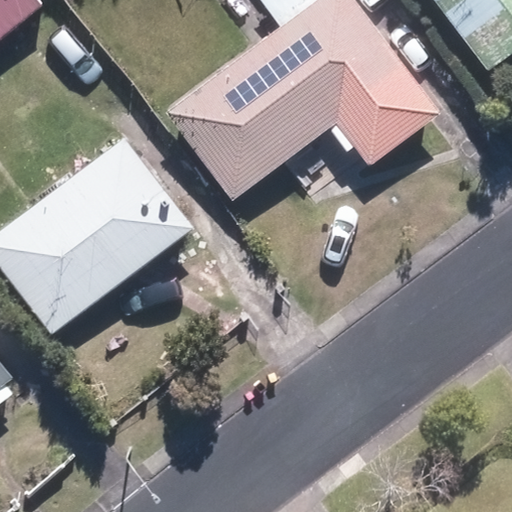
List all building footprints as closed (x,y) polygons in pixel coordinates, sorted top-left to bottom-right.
[(0,0),(0,41),(48,5),(43,0),(0,0)] [(259,0),(284,32),(174,114),(239,201),(333,130),(352,156),(359,150),(374,169),(445,116),(449,113),(364,0),(259,0)] [(511,0),(452,0),(505,71),(511,65),(511,0)] [(0,239),(0,255),(62,337),(205,229),(135,136),(0,239)] [(0,414),(33,391),(25,379),(34,372),(0,325),(0,414)]
